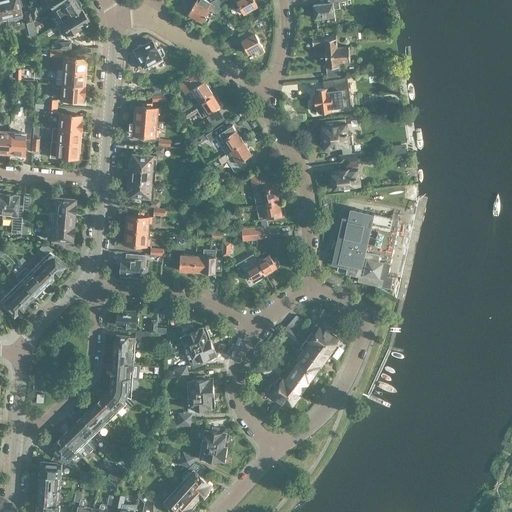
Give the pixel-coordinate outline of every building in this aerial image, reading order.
[(2,0),(7,17),(20,13),(19,7),(22,6),(20,0),(2,0)] [(76,0),(65,0),(54,8),(52,9),(55,15),(57,14),(61,20),(81,7),(76,0)] [(219,0),(213,0),(211,2),(207,0),(196,0),(189,13),(202,22),(211,6),(215,13),(223,8),(219,0)] [(254,0),(236,0),(244,13),(258,6),(254,0)] [(323,0),(324,3),(314,4),(316,18),(335,15),(334,8),(338,7),(338,2),(348,0),(323,0)] [(30,11),(32,22),(38,19),(39,18),(38,18),(36,7),(30,8),(30,11)] [(81,7),(61,20),(65,26),(61,29),(66,37),(73,32),(72,31),(78,27),(78,26),(82,23),(84,24),(87,22),(88,20),(87,20),(88,19),(81,7)] [(25,12),(29,29),(34,28),(32,22),(30,11),(25,12)] [(38,19),(32,22),(34,28),(42,23),(39,18),(38,19)] [(245,23),(238,27),(241,31),(248,27),(245,23)] [(238,35),(248,54),(253,51),(257,56),(265,52),(262,46),(252,27),(238,35)] [(337,36),(313,38),(313,45),(325,44),(327,68),(339,67),(340,77),(344,77),(343,62),(351,62),(350,47),(338,48),(337,36)] [(68,39),(60,39),(60,48),(70,47),(70,42),(67,42),(68,39)] [(136,62),(140,68),(152,62),(154,65),(163,60),(162,57),(165,55),(165,53),(162,47),(160,47),(157,48),(157,47),(157,45),(158,43),(156,42),(154,42),(153,40),(144,45),(144,44),(142,45),(140,44),(138,44),(137,46),(137,48),(132,50),(137,61),(136,62)] [(64,56),(62,70),(85,71),(86,63),(84,63),(84,57),(76,57),(76,55),(72,55),(72,56),(64,56)] [(189,85),(199,101),(213,93),(199,70),(197,71),(194,67),(191,69),(189,66),(175,75),(182,85),(187,82),(189,85)] [(55,84),(61,84),(82,85),(83,80),(84,81),(85,71),(62,70),(62,71),(56,70),(55,84)] [(319,97),(314,97),(316,106),(320,105),(321,113),(336,111),(336,107),(340,106),(341,110),(351,109),(347,76),(344,77),(340,77),(337,78),(337,79),(322,81),(323,89),(318,89),(319,97)] [(82,85),(61,84),(60,99),(69,99),(68,101),(73,101),(73,100),(81,100),(82,95),(83,95),(84,86),(82,86),(82,85)] [(151,85),(152,94),(163,93),(163,84),(151,85)] [(163,93),(152,94),(153,101),(165,100),(167,100),(167,99),(173,96),(170,89),(163,94),(163,93)] [(213,93),(199,101),(199,102),(181,113),(180,122),(188,117),(188,118),(199,111),(198,109),(203,107),(207,114),(221,105),(213,93)] [(400,99),(384,101),(385,109),(401,107),(400,99)] [(134,111),(134,119),(156,121),(157,114),(160,114),(160,107),(151,107),(152,103),(142,103),(142,106),(137,105),(136,111),(134,111)] [(210,113),(215,123),(225,118),(221,108),(210,113)] [(58,127),(79,129),(81,129),(81,120),(80,120),(80,114),(72,113),(72,112),(68,112),(68,113),(59,113),(58,127)] [(156,121),(134,119),(133,128),(135,128),(134,134),(140,135),(139,138),(149,138),(149,135),(158,136),(159,130),(156,129),(156,121)] [(322,140),(320,142),(321,146),(323,148),(325,148),(342,146),(344,155),(352,154),(351,144),(353,144),(352,135),(348,136),(347,132),(346,132),(345,119),(325,121),(326,126),(322,127),(324,140),(322,140)] [(216,137),(226,153),(244,142),(236,129),(233,125),(226,129),(223,124),(206,135),(210,141),(216,137)] [(79,129),(58,127),(57,141),(80,142),(80,134),(78,134),(79,129)] [(0,130),(0,151),(9,152),(10,131),(0,130)] [(10,131),(9,152),(24,153),(25,139),(24,139),(25,132),(10,131)] [(50,148),(50,156),(62,157),(62,156),(64,156),(64,158),(68,158),(68,156),(77,157),(77,151),(79,151),(80,142),(57,141),(56,149),(50,148)] [(226,153),(225,154),(218,158),(222,163),(234,156),(238,163),(252,154),(244,142),(226,153)] [(130,167),(131,167),(156,169),(157,155),(133,153),(133,159),(131,159),(130,167)] [(344,155),(339,155),(340,162),(344,161),(357,160),(356,154),(352,154),(344,155)] [(357,160),(344,161),(345,170),(336,171),(337,173),(332,174),(333,181),(330,183),(331,186),(334,187),(334,188),(355,185),(360,184),(358,169),(354,170),(354,166),(358,166),(357,160)] [(156,169),(131,167),(131,174),(132,175),(131,181),(155,183),(156,169)] [(266,174),(250,177),(257,205),(280,200),(276,180),(267,181),(266,174)] [(155,183),(131,181),(129,181),(128,190),(130,190),(130,195),(154,197),(155,183)] [(225,187),(218,191),(221,197),(228,194),(225,187)] [(4,193),(3,212),(10,212),(10,215),(16,215),(17,194),(4,193)] [(55,203),(55,211),(74,213),(75,198),(54,197),(53,203),(55,203)] [(280,200),(257,205),(260,219),(261,219),(262,227),(269,226),(268,217),(283,214),(280,200)] [(153,214),(166,215),(166,208),(154,207),(153,214)] [(338,264),(337,269),(351,273),(350,277),(362,280),(363,283),(375,285),(378,283),(390,286),(392,276),(387,275),(400,219),(350,208),(348,218),(342,217),(332,263),(338,264)] [(236,210),(229,211),(230,220),(238,218),(236,210)] [(54,217),(54,225),(73,226),(74,213),(55,211),(53,211),(52,217),(54,217)] [(126,220),(125,228),(147,230),(148,222),(151,222),(152,216),(143,215),(143,212),(133,211),(133,214),(128,214),(127,220),(126,220)] [(51,232),(51,238),(72,240),(73,226),(54,225),(53,233),(51,232)] [(242,227),(243,240),(257,239),(270,238),(270,226),(269,226),(262,227),(255,227),(242,227)] [(147,230),(125,228),(124,237),(126,237),(126,243),(131,243),(130,246),(140,247),(140,244),(150,245),(150,238),(147,238),(147,230)] [(223,241),(222,256),(230,256),(231,247),(235,247),(235,241),(231,241),(230,241),(223,241)] [(46,255),(39,261),(54,276),(64,267),(49,251),(53,248),(43,244),(39,248),(46,255)] [(195,254),(194,271),(216,272),(216,256),(217,249),(204,249),(204,255),(195,254)] [(270,253),(258,260),(266,274),(279,265),(277,256),(272,258),(270,253)] [(180,270),(194,271),(195,254),(181,254),(180,270)] [(245,267),(253,281),(266,274),(258,260),(257,260),(255,255),(253,256),(256,261),(245,267)] [(27,262),(22,257),(19,260),(24,265),(27,262)] [(120,266),(120,270),(121,271),(121,274),(127,275),(127,273),(139,274),(141,260),(122,258),(122,265),(120,266)] [(39,261),(29,271),(44,286),(54,276),(39,261)] [(12,266),(8,269),(8,270),(8,269),(14,275),(17,271),(12,266)] [(8,269),(8,270),(5,273),(10,279),(14,275),(8,269)] [(29,271),(19,281),(34,296),(44,286),(29,271)] [(19,281),(10,290),(24,305),(34,296),(19,281)] [(0,299),(0,308),(1,312),(6,310),(8,309),(14,315),(24,305),(10,290),(0,299)] [(117,324),(124,325),(124,324),(130,324),(130,325),(136,326),(137,311),(125,310),(125,308),(118,307),(117,324)] [(288,324),(288,325),(297,332),(305,321),(296,315),(288,324)] [(311,331),(306,338),(328,354),(329,352),(330,352),(333,348),(332,347),(339,338),(331,333),(332,332),(328,329),(327,330),(320,326),(320,327),(316,324),(310,331),(311,331)] [(288,325),(283,330),(295,339),(296,339),(299,334),(300,333),(297,332),(288,325)] [(173,347),(174,334),(168,334),(166,356),(186,348),(210,339),(205,326),(181,335),(184,342),(173,347)] [(115,334),(114,348),(135,349),(136,337),(150,338),(151,332),(150,332),(136,330),(136,336),(115,334)] [(299,334),(296,339),(303,344),(301,347),(303,349),(296,359),(316,374),(321,367),(321,364),(321,363),(322,363),(325,360),(324,359),(328,354),(306,338),(306,339),(299,334)] [(210,339),(186,348),(192,362),(216,353),(210,339)] [(114,348),(112,361),(133,363),(135,349),(114,348)] [(265,357),(261,362),(273,371),(279,375),(282,370),(265,357)] [(283,378),(285,379),(301,391),(306,384),(307,385),(309,382),(308,381),(309,380),(310,381),(312,380),(316,374),(296,359),(288,370),(289,370),(283,378)] [(112,361),(111,375),(139,378),(140,364),(133,363),(112,361)] [(261,362),(257,367),(269,376),(273,371),(261,362)] [(173,368),(175,374),(188,371),(187,365),(173,368)] [(188,371),(175,374),(177,380),(190,377),(188,371)] [(110,384),(109,388),(127,395),(128,390),(131,391),(132,377),(111,375),(110,384)] [(273,382),(268,389),(273,392),(272,393),(278,398),(278,399),(281,401),(282,400),(290,406),(297,396),(299,397),(301,393),(301,391),(285,379),(283,378),(280,375),(274,382),(273,382)] [(187,380),(189,395),(213,393),(212,378),(190,379),(190,380),(187,380)] [(108,391),(102,396),(117,411),(127,402),(131,407),(137,400),(126,396),(127,395),(109,388),(108,391)] [(213,393),(189,395),(188,395),(189,409),(214,407),(213,393)] [(102,396),(92,406),(107,422),(117,411),(102,396)] [(92,406),(82,416),(97,432),(107,422),(92,406)] [(82,416),(72,426),(87,441),(94,448),(97,445),(90,438),(97,432),(82,416)] [(72,426),(62,435),(77,451),(82,445),(89,452),(94,448),(87,441),(72,426)] [(148,431),(144,427),(139,432),(143,436),(148,431)] [(204,428),(201,442),(202,442),(227,447),(229,432),(204,428)] [(52,458),(51,461),(62,462),(65,459),(67,461),(77,451),(62,435),(52,445),(58,452),(52,458)] [(227,447),(202,442),(199,457),(202,457),(202,458),(225,461),(227,447)] [(181,457),(193,462),(194,462),(196,456),(183,451),(181,457)] [(193,462),(181,457),(179,463),(188,467),(193,462)] [(40,475),(58,476),(61,476),(62,468),(62,462),(51,461),(41,460),(40,475)] [(194,462),(193,462),(179,478),(184,482),(201,498),(212,486),(199,474),(205,468),(194,462)] [(115,467),(108,475),(117,483),(124,474),(115,467)] [(40,475),(39,489),(60,491),(60,484),(58,484),(58,476),(40,475)] [(184,482),(175,492),(192,508),(201,498),(184,482)] [(39,489),(37,502),(56,504),(57,496),(59,496),(60,491),(39,489)] [(80,502),(79,505),(78,505),(76,511),(90,511),(92,507),(85,506),(86,501),(85,500),(80,499),(82,492),(76,491),(74,500),(80,502)] [(153,511),(157,510),(149,499),(150,498),(143,491),(139,495),(145,502),(144,504),(143,508),(143,510),(143,511),(142,511),(153,511)] [(187,511),(192,508),(175,492),(164,504),(173,511),(187,511)] [(155,494),(150,498),(149,499),(157,510),(163,505),(155,494)] [(92,507),(90,511),(104,511),(105,510),(106,507),(113,508),(114,499),(115,495),(109,495),(107,504),(102,503),(100,504),(99,509),(92,507)] [(114,499),(113,508),(119,510),(121,496),(115,495),(114,499)] [(55,511),(56,504),(37,502),(36,511),(55,511)]
